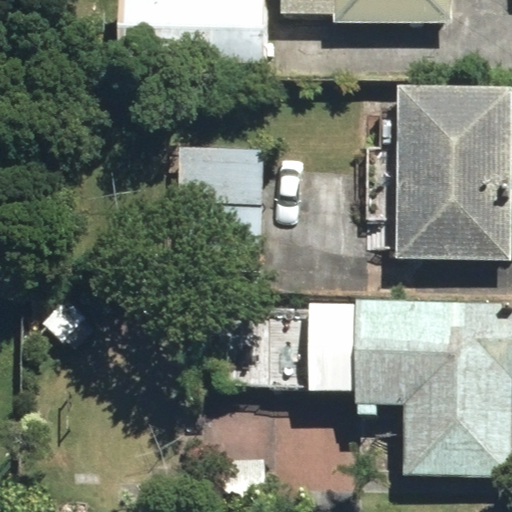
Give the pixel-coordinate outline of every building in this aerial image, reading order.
[(285,0),(286,21),(343,20),(343,0),(285,0)] [(343,0),(343,20),(343,29),(460,28),(459,0),(343,0)] [(272,70),(272,6),(126,4),(125,68),(272,70)] [(389,41),(297,36),(295,69),(387,73),(389,41)] [(511,97),(407,95),(406,160),(405,203),(403,266),(511,268),(511,97)] [(270,157),(187,154),(186,208),(269,211),(270,157)] [(406,160),(372,160),(371,202),(405,203),(406,160)] [(266,276),(268,216),(188,214),(186,273),(266,276)] [(511,313),(366,311),(366,314),(318,313),(317,401),(370,402),(369,415),(413,415),(412,483),(511,484),(511,313)]
